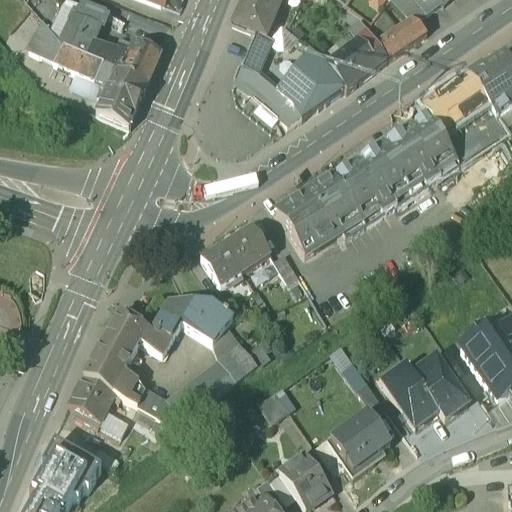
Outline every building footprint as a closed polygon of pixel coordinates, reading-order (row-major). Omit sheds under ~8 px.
[(163,0),(126,0),(158,13),(163,0)] [(282,4),(274,0),(245,0),(232,32),(264,46),(282,4)] [(350,0),(332,0),(330,4),(341,13),(350,0)] [(379,0),(389,9),(390,8),(410,26),(413,29),(424,22),(407,1),(405,0),(379,0)] [(434,0),(433,0),(425,6),(420,0),(408,0),(407,1),(424,22),(441,9),(440,8),(434,0)] [(434,0),(440,8),(450,1),(451,1),(452,0),(434,0)] [(79,13),(65,7),(62,12),(76,18),(79,13)] [(62,12),(48,42),(58,55),(73,25),(76,18),(62,12)] [(76,18),(73,25),(98,36),(98,37),(103,39),(107,30),(102,27),(104,23),(79,13),(76,18)] [(98,36),(73,25),(58,55),(61,58),(80,66),(84,68),(90,52),(91,52),(98,37),(98,36)] [(410,26),(370,50),(384,68),(425,41),(413,29),(410,26)] [(262,59),(250,53),(242,73),(275,100),(276,100),(280,103),(304,80),(310,89),(325,76),(322,73),(279,38),(262,59)] [(365,42),(364,42),(352,50),(372,77),(384,68),(370,50),(368,46),(365,42)] [(159,57),(134,46),(132,52),(158,63),(161,57),(160,56),(159,57)] [(352,50),(322,73),(325,76),(342,96),(344,98),(372,77),(352,50)] [(91,52),(90,52),(84,68),(91,71),(99,74),(112,80),(119,83),(126,65),(91,52)] [(126,65),(119,83),(145,94),(158,63),(132,52),(132,53),(130,53),(129,54),(131,55),(126,65)] [(80,66),(61,58),(52,74),(71,83),(80,66)] [(511,71),(504,59),(483,73),(481,70),(466,79),(495,124),(511,112),(511,71)] [(80,66),(71,83),(83,88),(88,77),(91,71),(84,68),(80,66)] [(99,74),(91,71),(88,77),(96,81),(99,74)] [(275,100),(242,73),(235,90),(235,92),(236,94),(246,102),(248,102),(279,128),(285,137),(300,126),(292,113),(280,103),(276,100),(275,100)] [(310,89),(309,90),(324,108),(342,96),(325,76),(310,89)] [(119,83),(112,80),(104,100),(100,98),(97,105),(101,106),(98,112),(100,113),(131,127),(145,94),(119,83)] [(304,80),(280,103),(292,113),(300,126),(324,108),(309,90),(310,89),(304,80)] [(468,84),(421,115),(427,124),(442,147),(488,116),(468,84)] [(126,137),(131,127),(100,113),(95,124),(126,137)] [(427,124),(333,185),(363,232),(458,170),(457,168),(456,168),(450,159),(442,147),(427,124)] [(461,165),(456,156),(450,159),(456,168),(457,168),(461,165)] [(331,182),(275,218),(297,253),(298,252),(304,262),(340,238),(344,244),(363,232),(333,185),(331,182)] [(251,233),(221,253),(240,281),(270,262),(251,233)] [(240,281),(221,253),(200,267),(218,295),(226,291),(239,282),(240,281)] [(283,261),(272,268),(288,291),(298,285),(283,261)] [(239,282),(226,291),(229,295),(239,305),(253,296),(245,284),(242,286),(239,282)] [(210,310),(165,312),(160,321),(181,332),(181,333),(213,350),(232,324),(227,321),(228,319),(224,317),(223,318),(210,310)] [(172,346),(152,335),(149,340),(119,321),(101,352),(127,367),(128,366),(131,361),(137,350),(161,363),(172,346)] [(181,332),(160,321),(152,335),(172,346),(181,333),(181,332)] [(511,335),(503,323),(459,355),(498,409),(511,398),(511,335)] [(10,355),(15,358),(20,350),(15,347),(10,355)] [(240,349),(215,368),(231,388),(255,370),(240,349)] [(127,367),(101,352),(83,384),(110,399),(116,402),(125,407),(127,403),(136,387),(121,379),(127,367)] [(412,378),(412,379),(438,415),(444,423),(467,406),(435,361),(412,378)] [(215,368),(194,384),(209,405),(231,388),(215,368)] [(412,379),(412,378),(406,370),(382,387),(414,432),(438,415),(412,379)] [(110,399),(83,384),(67,413),(72,416),(97,429),(108,406),(110,399)] [(209,405),(194,384),(185,391),(200,411),(209,405)] [(384,411),(367,386),(356,394),(374,419),(384,411)] [(200,411),(185,391),(176,398),(191,418),(200,411)] [(277,396),(260,409),(273,427),(290,414),(277,396)] [(191,418),(176,398),(167,406),(175,417),(186,422),(191,418)] [(116,402),(110,399),(108,406),(113,408),(116,402)] [(175,417),(141,400),(136,408),(134,412),(136,413),(174,434),(186,422),(175,417)] [(136,408),(127,403),(125,407),(129,409),(134,412),(136,408)] [(134,412),(129,409),(126,415),(133,419),(136,413),(134,412)] [(97,429),(72,416),(69,422),(94,435),(97,429)] [(368,417),(331,444),(347,467),(344,470),(352,482),(374,467),(370,462),(390,448),(368,417)] [(87,489),(96,473),(54,451),(40,476),(43,478),(27,508),(29,509),(27,511),(56,511),(59,507),(64,509),(72,494),(79,498),(84,488),(87,489)] [(98,455),(92,465),(111,476),(117,466),(98,455)] [(306,457),(279,477),(295,499),(304,511),(307,511),(332,494),(306,457)] [(295,499),(279,477),(269,484),(283,504),(285,506),(295,499)] [(269,484),(267,481),(256,489),(262,498),(263,498),(273,511),(283,504),(269,484)] [(262,498),(243,511),(273,511),(263,498),(262,498)]
